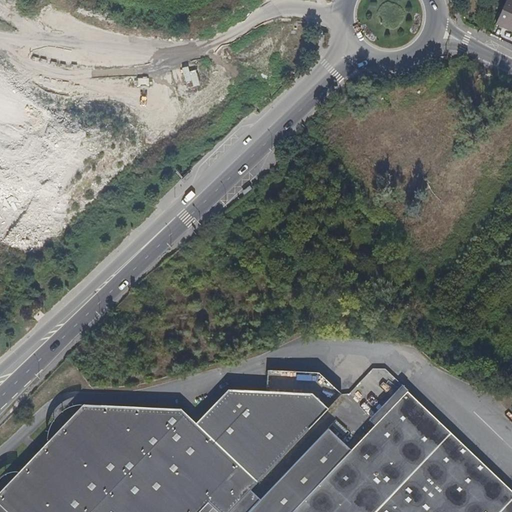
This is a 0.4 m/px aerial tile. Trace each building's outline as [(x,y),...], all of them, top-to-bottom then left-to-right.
[(511,31),(511,0),(506,0),(496,23),(511,31)] [(187,88),(200,85),(196,67),(183,70),(187,88)] [(320,373),(269,371),(268,391),(310,391),(330,410),(344,396),(343,395),(320,373)] [(409,392),(404,386),(371,420),(377,426),(409,392)] [(0,511),(201,511),(209,504),(215,509),(218,511),(231,511),(260,483),(330,410),(310,391),(268,391),(230,390),(200,421),(198,424),(188,414),(182,409),(85,405),(0,492),(0,511)] [(260,483),(231,511),(511,511),(511,490),(409,392),(377,426),(353,451),(329,429),(269,492),(260,483)] [(330,428),(341,439),(348,432),(336,421),(330,428)]
